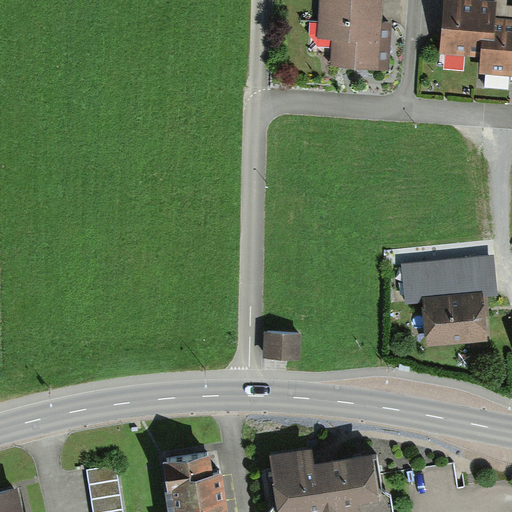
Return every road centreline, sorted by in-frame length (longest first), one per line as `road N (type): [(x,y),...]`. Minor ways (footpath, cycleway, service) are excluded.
road 1 (residential): [(248,395),(258,114),(281,101),(407,110)]
road 2 (secondary): [(248,395),(348,402),(511,431)]
road 3 (secondary): [(0,429),(116,404),(248,395)]
